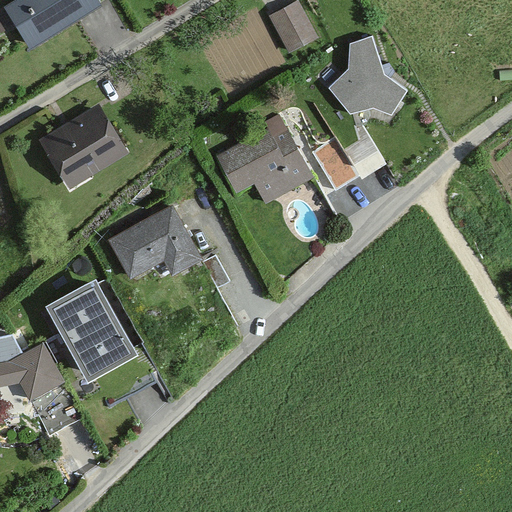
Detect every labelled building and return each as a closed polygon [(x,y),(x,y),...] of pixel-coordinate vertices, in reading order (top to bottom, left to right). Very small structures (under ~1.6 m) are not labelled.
[(95,0),(18,0),(6,8),(31,49),(100,7),(95,0)] [(295,0),(283,0),(264,11),(285,50),(314,35),(295,0)] [(342,64),(322,81),(345,110),(364,103),(384,110),(402,87),(379,70),(368,31),(344,38),(342,64)] [(100,102),(37,138),(68,193),(131,157),(100,102)] [(267,130),(218,158),(242,199),(264,186),(275,204),(317,180),(280,114),(263,123),(267,130)] [(169,202),(108,236),(135,284),(168,265),(174,275),(201,260),(169,202)] [(136,355),(95,281),(47,307),(88,382),(136,355)] [(18,366),(0,364),(0,410),(23,410),(67,387),(48,349),(18,366)]
